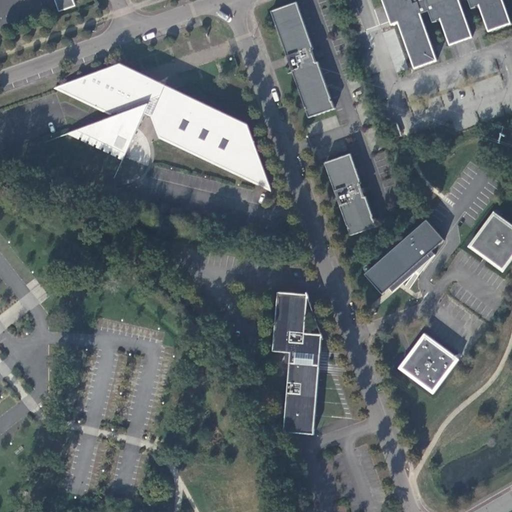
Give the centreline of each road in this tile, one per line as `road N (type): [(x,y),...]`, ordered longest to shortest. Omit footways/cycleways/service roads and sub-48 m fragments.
road 1 (unclassified): [(230,0),(412,511)]
road 2 (tertiary): [(126,33),(0,79)]
